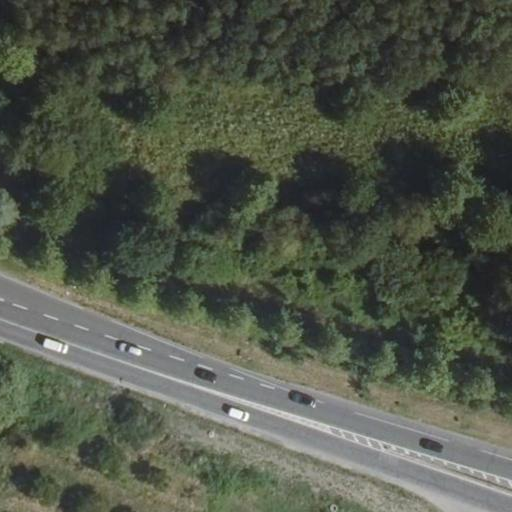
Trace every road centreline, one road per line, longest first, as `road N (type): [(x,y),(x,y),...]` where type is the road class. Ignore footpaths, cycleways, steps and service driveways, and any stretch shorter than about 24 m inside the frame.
road 1 (primary): [(0,323),(511,503)]
road 2 (primary): [(511,471),(130,344)]
road 3 (unclassified): [(130,344),(0,292)]
road 4 (primary): [(130,344),(0,304)]
